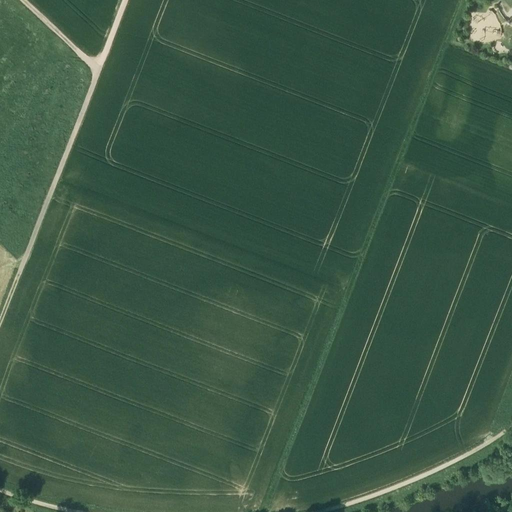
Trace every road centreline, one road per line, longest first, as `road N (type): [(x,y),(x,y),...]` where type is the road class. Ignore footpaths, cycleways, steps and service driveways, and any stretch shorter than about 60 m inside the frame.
road 1 (track): [(459,0),(267,511)]
road 2 (track): [(0,341),(126,0)]
road 3 (track): [(326,511),(415,480),(511,427)]
